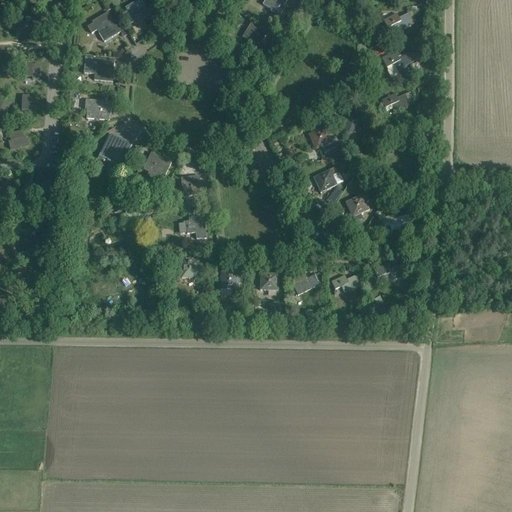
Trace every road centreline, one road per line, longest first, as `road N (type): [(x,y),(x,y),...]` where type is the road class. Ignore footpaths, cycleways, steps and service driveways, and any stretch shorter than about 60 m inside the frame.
road 1 (unclassified): [(428,345),(0,341)]
road 2 (unclassified): [(446,183),(449,0)]
road 3 (unclassified): [(408,511),(428,345)]
road 4 (unclassified): [(428,345),(446,183)]
